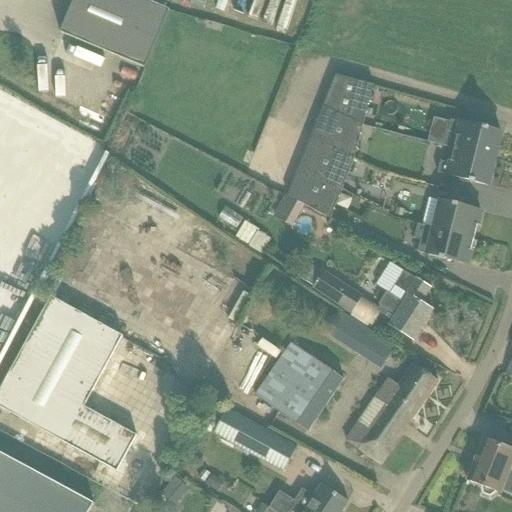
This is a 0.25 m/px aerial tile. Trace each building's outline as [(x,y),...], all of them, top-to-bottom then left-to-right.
[(150,2),(151,0),(72,0),(59,32),(143,69),(168,11),(150,2)] [(335,76),(323,106),(355,124),(363,126),(373,85),(335,76)] [(354,160),(363,126),(355,124),(323,106),(311,137),(354,160)] [(0,190),(62,222),(91,165),(0,118),(0,190)] [(457,135),(454,149),(494,160),(501,133),(488,130),(489,128),(483,127),(483,128),(460,123),(451,121),(448,132),(457,135)] [(311,137),(299,167),(342,190),(354,160),(311,137)] [(487,186),(494,160),(454,149),(450,164),(440,162),(437,173),(447,176),(469,182),(469,183),(474,185),(475,183),(487,186)] [(330,219),(342,190),(299,167),(287,197),(330,219)] [(440,202),(434,229),(474,239),(481,212),(458,206),(459,205),(453,204),(453,205),(440,202)] [(474,239),(434,229),(430,243),(420,241),(417,253),(427,255),(439,259),(439,260),(445,261),(445,260),(467,266),(474,239)] [(81,231),(67,268),(90,277),(105,240),(81,231)] [(378,309),(375,314),(391,324),(389,326),(413,341),(432,311),(422,304),(430,290),(403,272),(390,263),(375,285),(386,292),(384,296),(381,302),(379,305),(380,306),(378,309)] [(313,289),(325,297),(351,314),(363,297),(324,271),(322,273),(309,264),(300,277),(314,287),(313,289)] [(51,297),(0,390),(0,407),(118,472),(137,437),(83,407),(122,336),(51,297)] [(344,314),(329,337),(356,355),(371,331),(344,314)] [(261,386),(277,347),(257,339),(242,378),(261,386)] [(344,380),(328,369),(293,344),(256,397),(308,433),(344,380)] [(380,464),(409,423),(438,382),(413,365),(398,386),(389,379),(375,399),(385,406),(368,430),(358,423),(346,441),(380,464)] [(295,448),(228,411),(205,398),(198,410),(210,417),(206,424),(217,431),(215,434),(282,471),(295,448)] [(466,481),(481,487),(482,495),(490,498),(496,493),(501,495),(511,465),(511,449),(483,438),(466,481)] [(0,484),(13,461),(0,454),(0,484)] [(0,484),(0,495),(29,511),(89,511),(94,505),(13,461),(0,484)] [(268,510),(271,511),(341,511),(348,502),(321,485),(305,508),(295,502),(280,492),(268,510)] [(29,511),(0,495),(0,511),(29,511)] [(168,502),(160,511),(178,511),(180,511),(168,502)]
